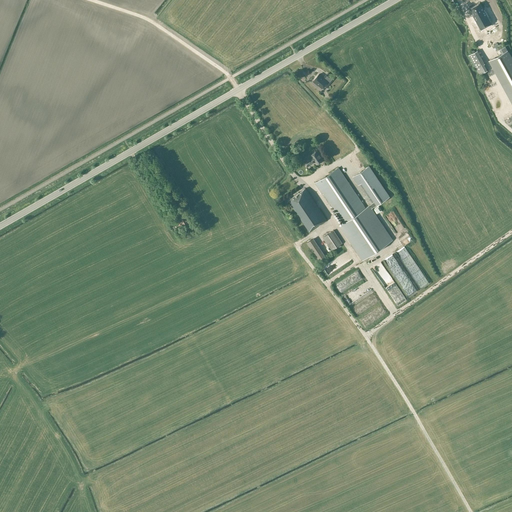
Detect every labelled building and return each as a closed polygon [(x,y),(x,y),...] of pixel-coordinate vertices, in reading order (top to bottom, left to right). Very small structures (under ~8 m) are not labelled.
[(470,19),(470,18),(484,44),(499,36),(485,10),(484,10),(480,3),(470,8),(474,15),(469,18),(470,19)] [(488,8),(494,18),(501,14),(495,4),(488,8)] [(490,61),(503,84),(511,101),(511,59),(505,47),(499,50),(502,54),(490,61)] [(469,55),(476,68),(479,75),(488,70),(484,64),(485,63),(478,50),(469,55)] [(319,74),(313,81),(318,85),(322,88),(325,84),(327,86),(333,79),(328,75),(326,77),(325,76),(323,78),(319,74)] [(491,89),(487,104),(492,106),(497,90),(491,89)] [(305,160),(309,166),(315,162),(317,164),(323,160),(317,150),(316,151),(315,150),(313,152),(313,153),(310,155),(311,156),(305,160)] [(363,259),(392,240),(371,209),(389,197),(368,166),(354,176),(359,184),(363,182),(376,201),(365,208),(338,168),(315,183),(323,194),(324,193),(344,222),(340,225),(363,259)] [(306,189),(288,200),(309,232),(327,220),(306,189)] [(177,215),(179,219),(175,221),(177,226),(185,222),(188,227),(191,225),(190,224),(193,223),(187,211),(183,213),(182,212),(177,215)] [(333,230),(323,238),(332,250),(342,243),(333,230)] [(323,259),(311,240),(307,243),(320,261),(323,259)] [(394,264),(408,255),(404,248),(390,257),(394,264)] [(334,269),(351,258),(346,251),(330,262),(334,269)] [(409,264),(380,282),(385,290),(414,272),(409,264)] [(347,301),(368,288),(366,286),(364,283),(343,295),(347,301)] [(368,296),(351,306),(355,313),(372,302),(368,296)] [(363,322),(385,309),(381,303),(359,316),(363,322)]
